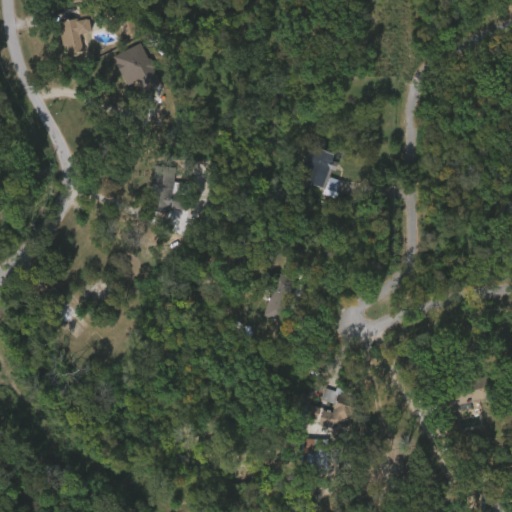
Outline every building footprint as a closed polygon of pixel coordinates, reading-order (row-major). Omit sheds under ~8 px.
[(90,29),(79,32),(83,49),(67,53),(60,20),(87,15),(90,29)] [(46,32),(53,63),(69,60),(65,44),(77,41),(73,26),(46,32)] [(99,65),(112,95),(123,90),(128,103),(145,96),(127,53),(99,65)] [(336,152),(328,176),(340,180),(335,195),(323,192),(325,186),(303,179),(314,145),(336,152)] [(288,172),(296,175),(290,191),(310,199),(323,165),(294,155),(288,172)] [(183,208),(147,201),(154,162),(176,166),(171,193),(185,196),(183,208)] [(309,203),(320,207),(326,190),(315,186),(309,203)] [(139,221),(154,222),(154,218),(169,218),(169,204),(157,204),(157,188),(140,187),(139,221)] [(263,329),(273,304),(259,298),(249,324),(263,329)] [(490,373),(494,396),(451,404),(447,380),(490,373)] [(356,391),(352,419),(331,416),(333,401),(323,399),(325,387),(356,391)] [(317,420),(294,414),(290,429),(325,438),(326,433),(333,435),(340,411),(314,404),(313,407),(309,406),(308,409),(319,412),(317,420)] [(508,499),(507,511),(481,511),(482,494),(493,494),(493,498),(508,499)]
